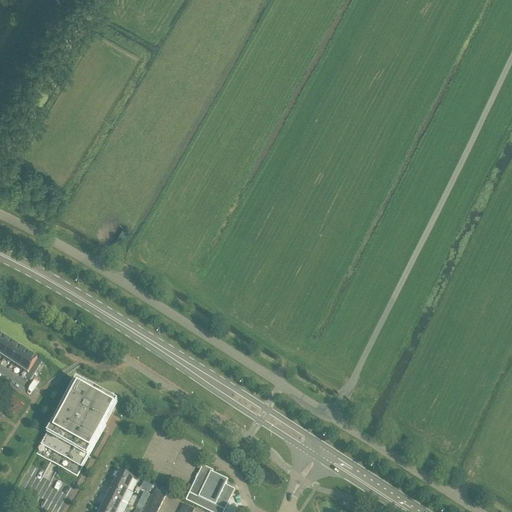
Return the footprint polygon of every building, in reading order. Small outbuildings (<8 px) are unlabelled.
[(13,345),(5,340),(0,347),(0,357),(4,359),(13,345)] [(13,345),(4,359),(12,365),(21,350),(13,345)] [(21,350),(12,365),(20,370),(29,356),(21,350)] [(28,376),(28,375),(31,372),(33,368),(35,365),(38,361),(29,356),(20,370),(28,375),(28,376)] [(77,477),(92,450),(114,410),(108,407),(110,405),(111,403),(77,383),(65,404),(66,404),(37,455),(54,465),(77,477)] [(207,511),(224,511),(225,511),(235,491),(225,486),(227,482),(212,474),(213,472),(203,467),(186,501),(207,511)] [(128,492),(134,481),(119,474),(113,485),(128,492)] [(123,503),(128,492),(113,485),(108,495),(123,503)] [(163,502),(166,496),(155,491),(152,496),(163,502)] [(152,497),(149,495),(144,493),(142,498),(161,507),(163,502),(152,496),(152,497)] [(113,511),(118,511),(123,503),(108,495),(103,507),(113,511)] [(147,507),(157,511),(158,511),(161,507),(142,498),(139,504),(147,508),(147,507)]
